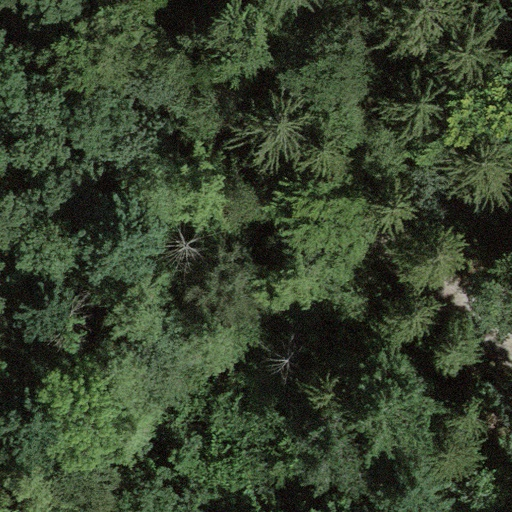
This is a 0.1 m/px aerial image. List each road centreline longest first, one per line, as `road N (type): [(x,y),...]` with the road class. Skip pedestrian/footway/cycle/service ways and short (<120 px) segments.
road 1 (track): [(259,134),(511,342)]
road 2 (track): [(0,39),(27,36),(118,62),(259,134)]
